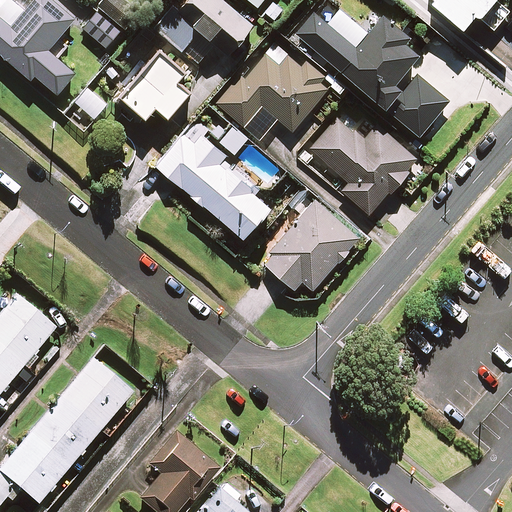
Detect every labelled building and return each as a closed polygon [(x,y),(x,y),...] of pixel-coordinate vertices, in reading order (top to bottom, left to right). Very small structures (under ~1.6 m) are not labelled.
[(29,0),(24,7),(17,2),(15,4),(9,0),(0,0),(0,56),(28,78),(31,74),(55,93),(73,71),(57,59),(69,44),(57,36),(70,20),(105,48),(118,31),(78,0),(29,0)] [(138,14),(122,0),(100,0),(97,4),(124,29),(138,14)] [(250,24),(221,0),(183,0),(176,9),(171,6),(153,29),(196,64),(212,45),(224,55),(250,24)] [(471,14),(475,17),(488,0),(433,0),(430,5),(459,29),(471,14)] [(294,33),(309,45),(302,53),(314,63),(321,55),(381,108),(397,89),(391,83),(415,55),(401,42),(405,37),(381,17),(354,49),(312,13),(294,33)] [(302,61),(277,40),(244,79),(240,75),(215,104),(257,139),(275,118),(290,131),(330,85),(302,61)] [(180,73),(160,54),(130,87),(120,98),(141,117),(152,105),(163,116),(185,92),(172,80),(180,73)] [(429,140),(453,112),(444,103),(446,101),(415,74),(400,93),(403,96),(389,112),(417,136),(421,132),(429,140)] [(219,136),(229,124),(216,113),(205,126),(202,123),(196,130),(190,126),(156,167),(240,237),(266,206),(251,194),(254,191),(231,172),(237,164),(203,136),(206,131),(216,139),(219,136)] [(339,191),(366,213),(384,191),(387,193),(415,159),(374,126),(363,140),(336,118),(309,150),(347,181),(339,191)] [(246,138),(229,124),(219,136),(236,150),(246,138)] [(356,236),(314,199),(260,261),(292,289),(300,280),(310,289),(356,236)] [(53,328),(14,295),(0,311),(0,501),(8,492),(0,485),(0,390),(21,365),(26,370),(35,359),(30,355),(53,328)] [(130,390),(91,358),(0,466),(0,473),(35,503),(130,390)] [(216,468),(179,437),(152,469),(158,474),(138,499),(153,511),(172,511),(186,496),(190,500),(216,468)] [(244,511),(214,486),(192,511),(244,511)]
